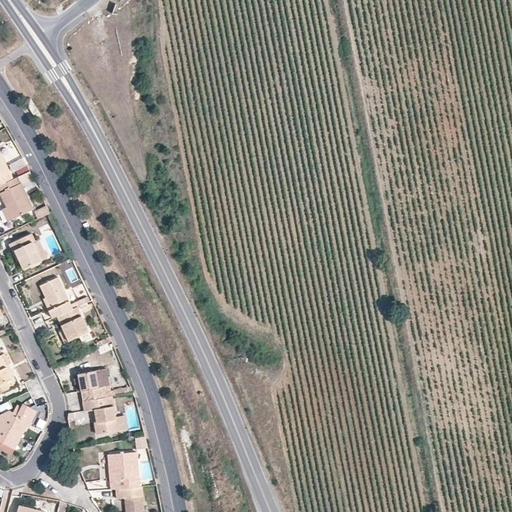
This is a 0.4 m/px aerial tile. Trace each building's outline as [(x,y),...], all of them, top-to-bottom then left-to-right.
[(0,148),(0,156),(7,171),(10,170),(0,148)] [(0,184),(14,178),(10,170),(7,171),(0,156),(0,184)] [(29,171),(27,165),(16,170),(18,176),(29,171)] [(29,171),(18,176),(22,183),(33,177),(30,171),(29,171)] [(14,178),(0,184),(0,189),(7,206),(13,219),(34,209),(22,183),(18,176),(14,178)] [(13,219),(7,206),(2,208),(9,221),(13,219)] [(46,206),(35,211),(38,218),(50,213),(46,206)] [(10,244),(13,251),(16,250),(20,259),(24,268),(41,260),(33,242),(35,240),(32,233),(10,244)] [(50,311),(53,318),(57,316),(73,308),(71,304),(59,277),(41,285),(46,297),(52,310),(50,311)] [(44,298),(50,311),(52,310),(46,297),(44,298)] [(78,306),(83,303),(82,299),(71,304),(73,308),(78,306)] [(73,308),(57,316),(63,328),(69,340),(89,331),(78,306),(73,308)] [(69,340),(63,328),(60,329),(66,342),(69,340)] [(92,338),(89,331),(80,336),(83,342),(92,338)] [(5,352),(1,354),(12,377),(15,376),(9,364),(10,363),(5,352)] [(1,354),(0,355),(0,383),(3,391),(18,384),(15,376),(12,377),(1,354)] [(79,372),(83,401),(89,400),(102,397),(105,397),(111,396),(127,393),(133,392),(131,386),(111,390),(107,368),(96,370),(79,372)] [(40,392),(37,386),(31,389),(33,394),(40,392)] [(104,407),(102,397),(89,400),(90,410),(93,410),(95,410),(97,422),(95,423),(97,433),(119,430),(116,417),(114,405),(104,407)] [(0,405),(0,409),(1,412),(12,408),(10,402),(0,405)] [(0,445),(10,451),(12,450),(27,423),(29,424),(36,410),(23,403),(20,408),(16,405),(13,412),(10,410),(2,413),(0,416),(0,445)] [(69,424),(89,422),(88,412),(68,413),(69,424)] [(126,415),(116,417),(119,430),(127,428),(126,415)] [(111,477),(112,488),(114,488),(139,486),(136,451),(109,453),(111,477)] [(144,511),(142,485),(139,486),(114,488),(115,499),(125,498),(126,511),(144,511)]
